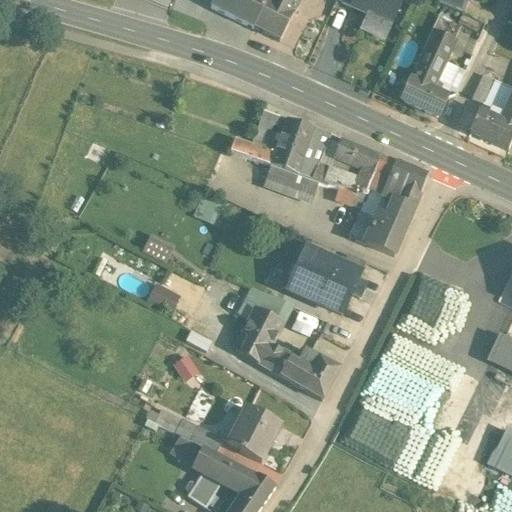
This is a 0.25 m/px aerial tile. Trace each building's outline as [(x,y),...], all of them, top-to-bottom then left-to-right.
[(174,2),(165,0),(157,0),(155,7),(170,12),(174,2)] [(209,0),(205,8),(229,21),(240,0),(209,0)] [(254,0),(240,0),(229,21),(252,32),(265,5),(254,0)] [(278,4),(269,0),(268,0),(266,4),(276,9),(278,4)] [(302,0),(269,0),(278,4),(276,9),(293,18),(302,0)] [(354,0),(335,0),(334,4),(349,11),(354,0)] [(402,0),(354,0),(349,11),(370,21),(364,35),(383,43),(402,0)] [(465,3),(458,0),(437,0),(435,6),(459,17),(465,4),(465,3)] [(276,9),(266,4),(265,5),(252,32),(278,46),(293,18),(276,9)] [(446,37),(435,32),(432,39),(442,44),(446,37)] [(442,44),(432,39),(420,64),(439,73),(451,48),(442,44)] [(439,73),(420,64),(415,75),(434,84),(439,73)] [(435,98),(429,95),(432,88),(434,84),(415,75),(401,106),(435,121),(443,102),(435,98)] [(494,85),(481,80),(471,103),(481,107),(484,109),(494,85)] [(511,92),(510,92),(494,85),(484,109),(481,107),(477,116),(499,126),(511,95),(511,92)] [(438,91),(432,88),(429,95),(435,98),(438,91)] [(511,95),(499,126),(511,131),(511,95)] [(264,115),(258,131),(270,135),(276,119),(264,115)] [(511,131),(499,126),(477,116),(468,136),(507,154),(511,141),(511,131)] [(288,124),(282,140),(278,139),(276,146),(280,147),(276,158),(271,171),(283,175),(299,128),(288,124)] [(312,133),(299,128),(283,175),(296,180),(301,165),(312,133)] [(258,131),(251,149),(263,153),(270,135),(258,131)] [(328,140),(319,136),(314,150),(323,154),(328,140)] [(251,149),(234,143),(230,156),(271,171),(276,158),(263,153),(251,149)] [(340,145),(334,161),(362,173),(358,183),(358,185),(367,189),(379,161),(340,145)] [(426,180),(379,161),(367,189),(366,191),(384,198),(382,201),(384,202),(412,214),(418,200),(426,180)] [(317,170),(301,165),(296,180),(312,185),(317,170)] [(332,176),(317,170),(312,185),(319,188),(327,191),(332,176)] [(310,212),(319,188),(312,185),(296,180),(283,175),(271,171),(265,188),(293,199),(293,206),(310,212)] [(358,183),(332,176),(327,191),(340,194),(363,199),(366,191),(367,189),(358,185),(358,183)] [(366,191),(363,199),(340,194),(336,203),(361,213),(359,217),(374,224),(384,202),(382,201),(384,198),(366,191)] [(412,214),(384,202),(374,224),(359,217),(353,231),(360,233),(354,245),(363,249),(364,248),(392,260),(412,214)] [(359,276),(305,252),(286,294),(341,318),(350,298),(358,301),(363,290),(355,286),(359,276)] [(160,284),(152,302),(177,314),(185,296),(160,284)] [(282,329),(291,309),(250,291),(236,317),(251,324),(256,316),(278,327),(282,329)] [(251,324),(243,340),(268,351),(268,350),(278,327),(256,316),(251,324)] [(211,346),(190,335),(185,345),(205,356),(211,346)] [(487,362),(511,373),(511,344),(499,338),(487,362)] [(268,351),(243,340),(234,355),(259,369),(268,351)] [(293,364),(268,350),(268,351),(259,369),(284,383),(293,364)] [(300,351),(293,364),(310,374),(317,361),(300,351)] [(197,376),(187,361),(175,369),(185,384),(197,376)] [(310,374),(293,364),(284,383),(321,404),(337,372),(317,361),(310,374)] [(178,386),(172,383),(165,398),(169,408),(178,406),(176,397),(178,386)] [(279,429),(245,411),(227,447),(239,453),(238,455),(259,466),(271,443),(266,441),(273,428),(278,430),(279,429)] [(220,460),(227,447),(198,432),(191,446),(220,460)] [(511,435),(506,433),(489,468),(511,479),(511,435)] [(396,448),(419,454),(422,443),(400,436),(396,448)] [(237,470),(197,450),(191,460),(207,470),(200,481),(216,492),(224,480),(231,483),(237,470)] [(184,471),(200,481),(207,470),(191,460),(184,471)] [(237,470),(231,483),(247,491),(254,480),(255,479),(237,470)] [(247,491),(232,511),(258,511),(272,493),(254,480),(247,491)] [(216,492),(200,481),(187,500),(198,508),(204,511),(216,492)] [(187,500),(184,498),(178,508),(184,511),(195,511),(198,508),(187,500)]
